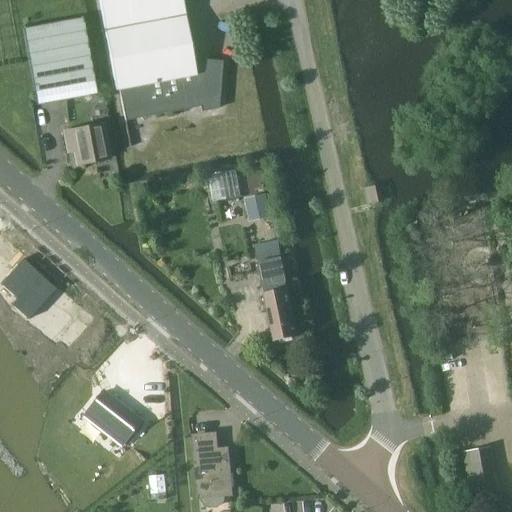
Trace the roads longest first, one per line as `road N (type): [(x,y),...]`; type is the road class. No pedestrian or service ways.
road 1 (residential): [(356,483),(379,453),(385,400),(295,0)]
road 2 (tertiary): [(356,483),(0,170)]
